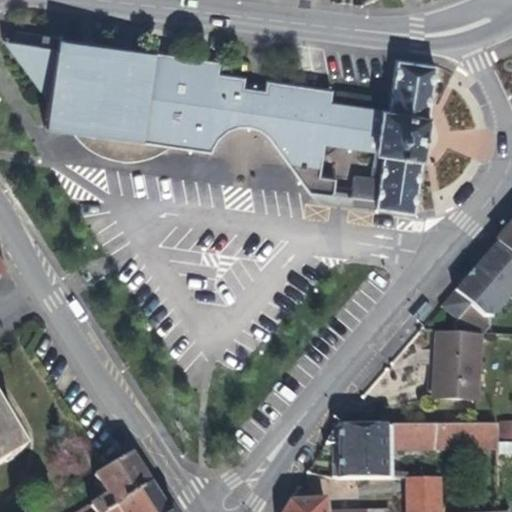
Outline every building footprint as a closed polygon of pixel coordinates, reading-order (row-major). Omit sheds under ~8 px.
[(362,0),(362,8),(372,3),(370,0),(362,0)] [(320,176),(325,144),(332,101),(334,88),(269,79),(267,88),(243,85),(244,75),(218,71),(219,61),(138,49),(136,59),(120,57),(121,47),(84,42),(83,51),(3,40),(49,101),(47,114),(60,116),(66,124),(70,131),(80,141),(86,146),(101,154),(111,158),(124,160),(135,160),(148,157),(154,155),(161,152),(169,146),(175,141),(211,146),(214,141),(219,136),(229,130),(241,127),(251,127),(259,129),(264,132),(272,137),(315,191),(321,195),(328,196),(332,195),(336,192),(338,178),(320,176)] [(426,113),(434,64),(397,59),(390,110),(332,101),(325,144),(383,152),(378,184),(354,181),(351,202),(412,211),(420,158),(423,157),(429,113),(426,113)] [(511,224),(496,243),(511,256),(511,224)] [(511,295),(511,256),(496,243),(454,291),(464,298),(456,318),(457,331),(480,333),(492,334),(496,313),(511,295)] [(464,298),(454,291),(442,305),(456,318),(464,298)] [(428,300),(410,319),(416,324),(434,304),(428,300)] [(457,331),(455,331),(436,330),(432,397),(475,400),(480,333),(457,331)] [(0,475),(26,460),(0,415),(0,475)] [(511,420),(500,421),(501,439),(511,438),(511,420)] [(392,479),(393,449),(393,426),(337,426),(326,444),(341,444),(341,480),(392,479)] [(393,449),(435,449),(435,426),(393,426),(393,449)] [(497,426),(435,426),(435,449),(498,449),(497,426)] [(113,463),(95,474),(107,494),(76,511),(166,511),(163,506),(128,454),(113,463)] [(409,466),(409,479),(424,478),(423,466),(409,466)] [(405,479),(406,511),(442,511),(441,478),(424,478),(409,479),(405,479)] [(389,511),(366,511),(327,511),(326,500),(309,501),(308,495),(298,496),(299,502),(290,502),(287,507),(283,511),(389,511)]
